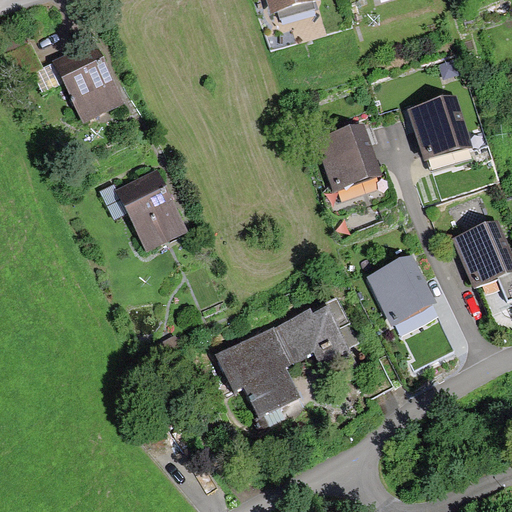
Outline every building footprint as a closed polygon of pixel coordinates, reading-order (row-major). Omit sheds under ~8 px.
[(265,0),(269,11),(307,0),(265,0)] [(93,42),(53,61),(84,126),(124,107),(93,42)] [(409,112),(426,163),(474,147),(456,96),(437,102),(409,112)] [(317,141),(334,193),(382,177),(364,125),(346,131),(317,141)] [(156,168),(115,189),(146,254),(188,233),(156,168)] [(453,242),(473,291),(498,281),(508,304),(511,302),(511,258),(498,224),(480,231),(453,242)] [(393,268),(368,280),(393,329),(438,306),(413,257),(393,268)] [(308,314),(215,360),(225,380),(234,396),(244,391),(259,420),(303,397),(290,371),(313,359),(326,385),(360,368),(351,350),(360,345),(338,300),(327,305),(329,309),(311,318),(308,314)] [(175,336),(155,345),(162,358),(181,349),(175,336)]
